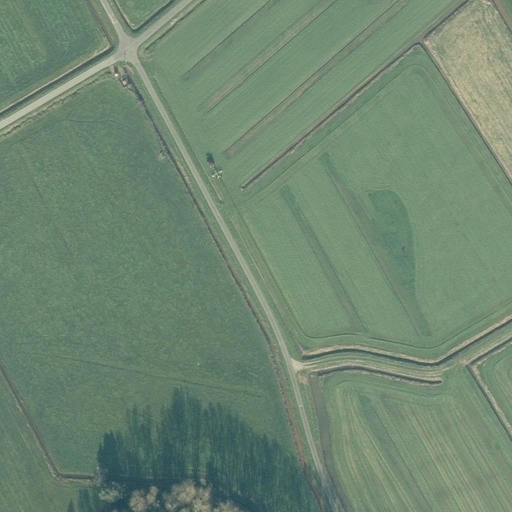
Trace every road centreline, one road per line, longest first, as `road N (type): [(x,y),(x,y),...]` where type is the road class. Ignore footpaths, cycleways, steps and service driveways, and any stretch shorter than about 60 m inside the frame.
road 1 (unclassified): [(336,511),(273,322),(129,50)]
road 2 (track): [(511,329),(434,371),(354,359),(289,368)]
road 3 (unclassified): [(0,126),(129,50)]
